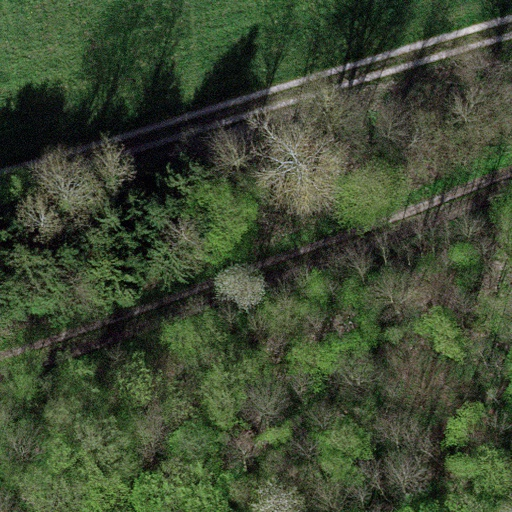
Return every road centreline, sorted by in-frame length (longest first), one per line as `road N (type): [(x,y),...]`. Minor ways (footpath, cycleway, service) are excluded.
road 1 (track): [(511,171),(172,312),(0,361)]
road 2 (track): [(511,40),(353,92),(0,185)]
